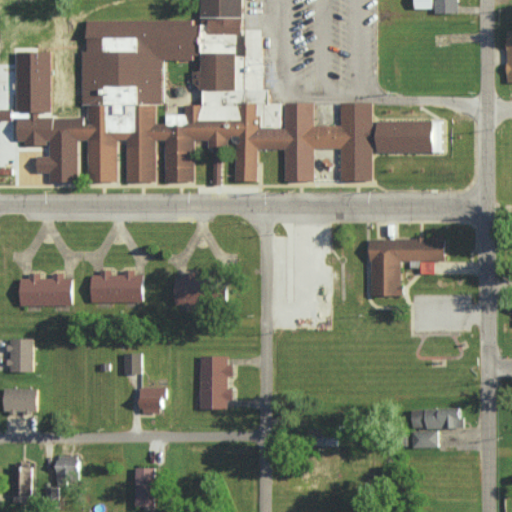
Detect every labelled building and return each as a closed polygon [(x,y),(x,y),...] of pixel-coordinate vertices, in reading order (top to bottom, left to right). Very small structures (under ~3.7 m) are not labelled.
[(343,103),(343,125),(316,125),(316,103),(287,103),(287,128),(283,128),(283,103),(272,103),(272,89),(265,89),(265,29),(245,29),(245,0),(204,0),(204,25),(194,25),(194,20),(90,20),(90,51),(84,51),(84,106),(90,106),(90,118),(20,118),(20,141),(27,141),(27,145),(49,146),(49,141),(52,141),(52,181),(80,182),(80,139),(91,139),(91,181),(119,181),(120,140),(129,140),(129,181),(158,181),(158,139),(168,139),(167,181),(197,181),(197,140),(211,140),(211,147),(230,147),(230,140),(238,140),(238,181),(260,181),(260,148),(288,148),(288,181),(317,181),(317,148),(343,148),(343,180),(375,180),(375,103),(343,103)] [(433,8),(433,0),(415,0),(416,8),(433,8)] [(459,13),(458,0),(436,0),(436,13),(459,13)] [(0,46),(10,46),(10,36),(0,36),(0,46)] [(378,120),(378,152),(443,151),(442,120),(378,120)] [(446,259),(446,237),(371,237),(371,294),(402,294),(402,259),(446,259)] [(93,301),(144,301),(144,274),(136,274),(136,269),(124,269),(124,273),(112,273),(112,268),(100,269),(100,273),(92,274),(93,301)] [(176,276),(176,303),(210,303),(210,277),(197,277),(197,271),(184,271),(184,276),(176,276)] [(21,304),(73,304),(73,277),(65,277),(65,272),(53,272),(53,277),(41,277),(41,272),(30,272),(30,277),(21,277),(21,304)] [(34,337),(9,337),(10,371),(34,370),(34,337)] [(126,373),(143,372),(142,352),(125,352),(126,373)] [(228,354),(201,355),(201,408),(228,408),(228,399),(234,399),(233,387),(228,387),(228,376),(234,376),(234,364),(228,364),(228,354)] [(142,387),(142,412),(164,411),(164,386),(142,387)] [(5,411),(38,412),(39,388),(5,387),(5,411)] [(462,407),(413,408),(414,427),(463,426),(462,407)] [(439,430),(413,430),(413,446),(439,446),(439,430)] [(57,482),(79,483),(80,455),(59,454),(57,482)] [(14,462),(13,502),(32,502),(33,462),(14,462)] [(136,504),(155,505),(156,467),(137,466),(136,504)]
